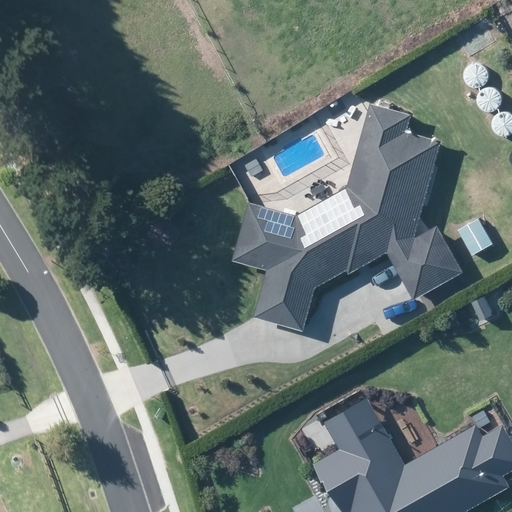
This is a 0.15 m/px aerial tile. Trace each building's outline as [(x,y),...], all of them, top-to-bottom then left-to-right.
[(489,74),(488,70),(486,67),(483,65),(480,64),(476,64),(472,65),(469,67),(467,71),(466,74),(467,78),(469,81),(471,84),(474,86),(478,86),(482,85),(485,83),(487,81),(488,77),(489,74)] [(501,97),(500,94),(499,91),(496,89),(492,87),(488,87),(485,89),(482,91),(480,94),(479,98),(479,102),(481,105),(484,108),(487,109),(491,110),(494,109),(497,107),(500,104),(501,101),(501,97)] [(261,269),(249,313),(305,327),(316,285),(387,245),(415,295),(461,269),(438,227),(415,240),(443,140),(408,130),(413,112),(370,100),(347,184),(297,215),(247,202),(232,262),(261,269)] [(511,113),(508,111),(504,111),(500,113),(497,115),(495,118),(494,122),(495,126),(496,129),(499,132),(502,133),(506,134),(509,133),(511,131),(511,113)] [(478,219),(459,229),(473,253),(491,242),(478,219)] [(484,295),(473,300),(480,318),(491,313),(484,295)] [(366,391),(319,418),(336,446),(310,461),(340,511),(457,511),(506,485),(499,473),(511,465),(511,442),(503,426),(484,437),(477,424),(408,463),(366,391)]
